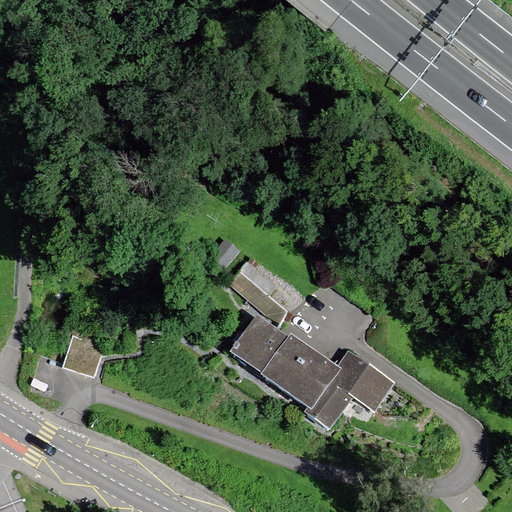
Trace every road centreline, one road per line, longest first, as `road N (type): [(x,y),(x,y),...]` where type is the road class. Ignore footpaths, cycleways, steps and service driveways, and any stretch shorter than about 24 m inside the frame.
road 1 (motorway): [(353,0),(511,126)]
road 2 (secondary): [(172,511),(0,413)]
